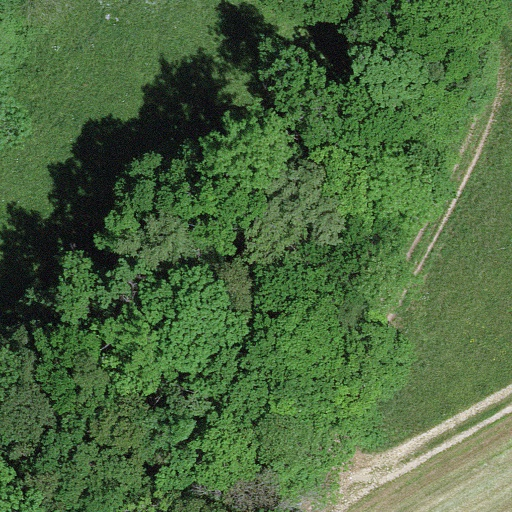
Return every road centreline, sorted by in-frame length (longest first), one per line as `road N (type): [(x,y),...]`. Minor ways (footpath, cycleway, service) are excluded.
road 1 (track): [(340,494),(511,74)]
road 2 (track): [(340,494),(511,394)]
